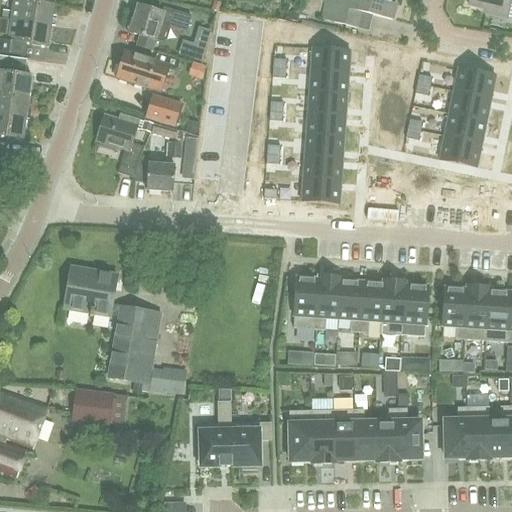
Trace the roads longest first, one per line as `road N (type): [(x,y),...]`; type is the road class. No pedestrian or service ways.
road 1 (residential): [(511,241),(38,211)]
road 2 (tertiary): [(38,211),(102,0)]
